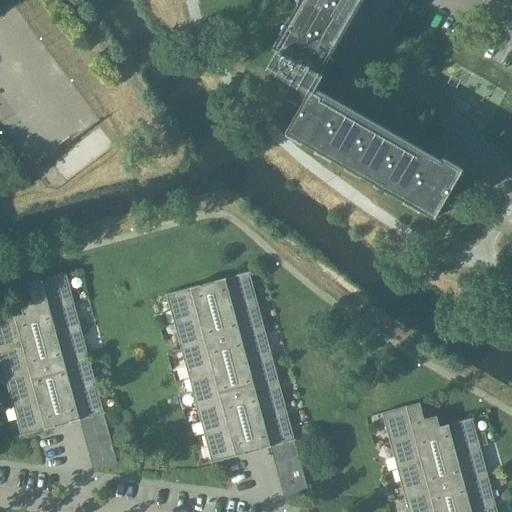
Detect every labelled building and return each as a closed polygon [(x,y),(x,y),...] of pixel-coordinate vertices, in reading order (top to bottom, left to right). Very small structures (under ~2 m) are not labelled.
[(301,0),(273,50),(279,53),(268,72),(291,84),(308,94),(300,108),(285,134),(434,220),(463,170),(443,159),(438,167),(327,103),(341,78),(322,59),(356,0),(301,0)] [(300,108),(308,94),(291,84),(283,98),(300,108)] [(103,413),(66,274),(28,284),(33,301),(20,304),(23,315),(0,321),(0,358),(21,436),(20,436),(21,437),(80,421),(84,435),(107,428),(104,413),(103,413)] [(211,462),(211,464),(271,448),(275,462),(298,455),(294,441),(295,441),(294,440),(249,274),(166,295),(166,296),(167,296),(211,462)] [(496,511),(472,420),(472,419),(439,428),(436,417),(424,420),(419,404),(382,414),(408,511),(496,511)] [(110,440),(107,428),(84,435),(87,447),(110,440)] [(114,452),(110,440),(87,447),(90,458),(114,452)] [(117,464),(114,452),(90,458),(94,470),(117,464)] [(301,467),(298,455),(275,462),(278,473),(301,467)] [(304,479),(301,467),(278,473),(281,485),(304,479)] [(308,490),(304,479),(281,485),(284,497),(308,490)]
